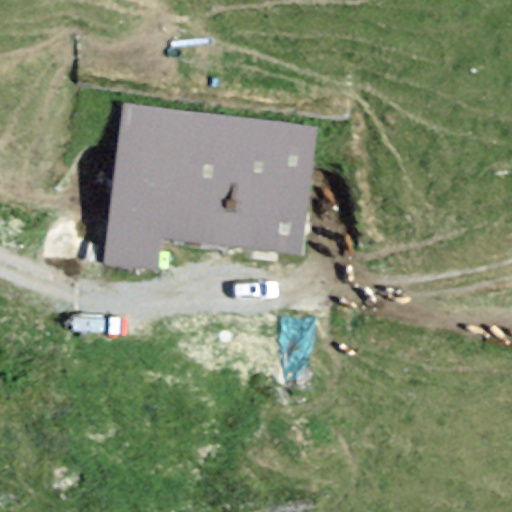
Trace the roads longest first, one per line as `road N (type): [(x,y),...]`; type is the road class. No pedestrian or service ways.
road 1 (track): [(0,264),(26,277),(125,291),(314,276)]
road 2 (track): [(314,276),(441,284),(511,260)]
